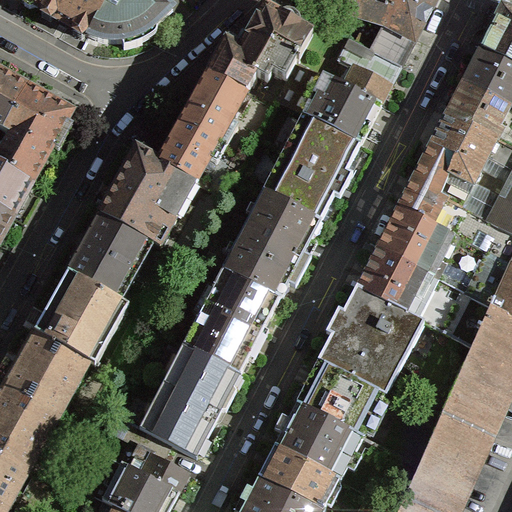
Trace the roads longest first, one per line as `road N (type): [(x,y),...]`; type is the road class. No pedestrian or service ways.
road 1 (residential): [(216,511),(487,0)]
road 2 (residential): [(126,99),(0,336)]
road 3 (residential): [(241,0),(126,99)]
road 4 (residential): [(0,36),(126,99)]
